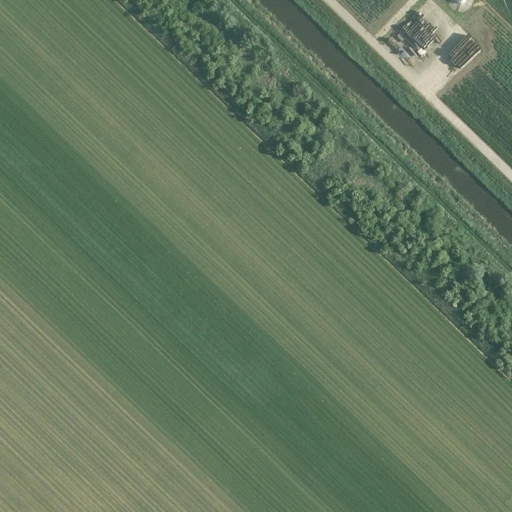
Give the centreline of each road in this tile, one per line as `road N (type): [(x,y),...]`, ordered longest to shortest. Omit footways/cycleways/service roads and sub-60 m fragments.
road 1 (track): [(232,0),(511,271)]
road 2 (track): [(326,0),(511,178)]
